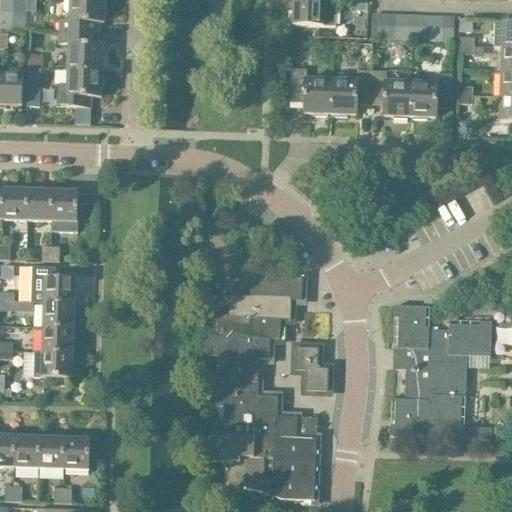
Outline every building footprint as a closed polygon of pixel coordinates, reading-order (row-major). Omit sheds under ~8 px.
[(105,1),(105,0),(69,0),(69,22),(60,22),(59,36),(94,37),(94,24),(105,24),(105,15),(107,15),(107,1),(105,1)] [(24,15),(25,4),(1,3),(1,14),(24,15)] [(294,3),(293,27),(323,28),(335,29),(336,4),(324,4),(294,3)] [(367,14),(367,5),(352,4),(351,13),(367,14)] [(0,30),(24,31),(24,15),(1,14),(0,29),(0,30)] [(385,41),(386,17),(373,17),(372,40),(385,41)] [(396,41),(397,18),(386,17),(385,41),(396,41)] [(409,42),(409,18),(397,18),(396,41),(409,42)] [(419,42),(420,18),(409,18),(409,42),(419,42)] [(431,43),(432,19),(420,18),(419,42),(431,43)] [(442,43),(443,19),(432,19),(431,43),(442,43)] [(452,43),(453,21),(453,19),(443,19),(442,43),(452,43)] [(493,24),(493,49),(502,49),(511,49),(511,24),(503,25),(493,24)] [(93,46),(94,37),(59,36),(59,46),(68,46),(68,72),(103,74),(103,70),(105,70),(105,56),(103,56),(104,46),(93,46)] [(459,48),(474,49),(474,40),(459,39),(459,48)] [(474,57),(474,49),(459,48),(458,57),(474,57)] [(511,74),(511,49),(502,49),(501,74),(511,74)] [(28,57),(28,69),(40,69),(40,57),(28,57)] [(331,115),(332,82),(305,82),(306,72),(291,71),(290,104),(303,104),(303,114),(312,115),(312,116),(326,117),(326,115),(331,115)] [(39,110),(40,72),(28,72),(27,109),(39,110)] [(91,110),(92,98),(102,99),(102,89),(104,89),(104,76),(103,75),(103,74),(68,72),(67,86),(57,86),(57,109),(91,110)] [(371,106),(373,74),(357,73),(357,83),(332,82),(331,115),(332,115),(332,117),(346,118),(346,116),(355,116),(356,106),(371,106)] [(410,118),(411,85),(386,84),(386,74),(373,74),(371,106),(383,107),(383,117),(393,118),(392,119),(406,120),(406,118),(410,118)] [(511,99),(511,74),(501,74),(500,99),(511,99)] [(0,76),(0,107),(22,108),(23,77),(0,76)] [(450,109),(451,77),(436,76),(436,86),(411,85),(410,118),(412,118),(412,120),(426,120),(426,119),(435,119),(436,109),(450,109)] [(457,98),(472,98),(473,89),(457,89),(457,98)] [(472,107),(472,98),(457,98),(457,107),(472,107)] [(511,123),(511,99),(500,99),(499,123),(511,123)] [(26,223),(27,193),(3,191),(2,222),(26,223)] [(51,224),(52,194),(27,193),(26,223),(51,224)] [(51,224),(51,235),(77,236),(77,225),(78,195),(52,194),(51,224)] [(1,248),(0,263),(9,263),(9,249),(1,248)] [(50,264),(50,249),(42,248),(41,264),(50,264)] [(50,249),(50,264),(59,264),(60,249),(50,249)] [(54,271),(32,270),(31,305),(74,306),(74,281),(54,281),(54,271)] [(302,282),(302,280),(240,278),(239,298),(239,299),(290,300),(290,303),(291,303),(291,302),(301,303),(302,282)] [(0,303),(14,304),(14,297),(0,296),(0,303)] [(239,299),(239,298),(229,298),(228,309),(228,319),(280,320),(279,322),(280,322),(290,322),(291,303),(290,303),(290,300),(239,299)] [(0,312),(13,313),(14,304),(0,303),(0,312)] [(43,329),(73,331),(74,306),(31,305),(44,306),(43,329)] [(228,319),(228,309),(218,308),(217,328),(217,339),(268,341),(269,342),(279,342),(280,322),(279,322),(280,320),(228,319)] [(429,311),(429,309),(394,308),(394,320),(398,320),(397,350),(393,350),(393,351),(406,351),(404,402),(391,401),(391,402),(395,403),(394,427),(390,427),(390,439),(491,442),(491,430),(461,429),(461,400),(465,400),(466,358),(469,359),(469,355),(489,355),(489,359),(490,359),(491,325),(479,324),(479,328),(450,327),(450,323),(448,323),(448,333),(429,332),(429,330),(425,330),(426,311),(429,311)] [(217,339),(217,328),(208,328),(206,358),(216,359),(215,378),(258,379),(259,361),(269,361),(269,342),(268,341),(217,339)] [(72,355),(73,331),(43,329),(42,354),(72,355)] [(0,352),(12,353),(13,345),(0,344),(0,352)] [(317,370),(318,370),(318,350),(296,349),(295,373),(306,373),(307,373),(307,372),(317,372),(317,370)] [(0,361),(12,362),(12,353),(0,352),(0,361)] [(71,381),(72,355),(42,354),(42,355),(34,355),(33,380),(71,381)] [(329,371),(318,370),(317,370),(317,372),(307,372),(307,373),(306,373),(305,393),(328,394),(329,371)] [(277,420),(277,419),(276,419),(277,399),(257,398),(258,379),(215,378),(214,438),(253,439),(252,460),(273,460),(275,420),(277,420)] [(273,460),(252,460),(245,460),(244,491),(252,493),(262,496),(281,502),(314,503),(316,440),(317,420),(277,419),(277,420),(275,420),(273,460)] [(253,439),(214,438),(208,437),(207,464),(239,465),(240,459),(245,460),(252,460),(253,439)] [(0,468),(14,469),(15,439),(0,438),(0,468)] [(38,470),(40,440),(15,439),(14,469),(38,470)] [(63,471),(64,441),(40,440),(38,470),(63,471)] [(89,472),(90,442),(64,441),(63,471),(89,472)] [(12,504),(13,489),(4,489),(4,504),(12,504)] [(13,489),(12,504),(21,504),(22,489),(13,489)] [(62,506),(63,491),(54,490),(53,505),(62,506)] [(63,491),(62,506),(71,506),(71,491),(63,491)]
